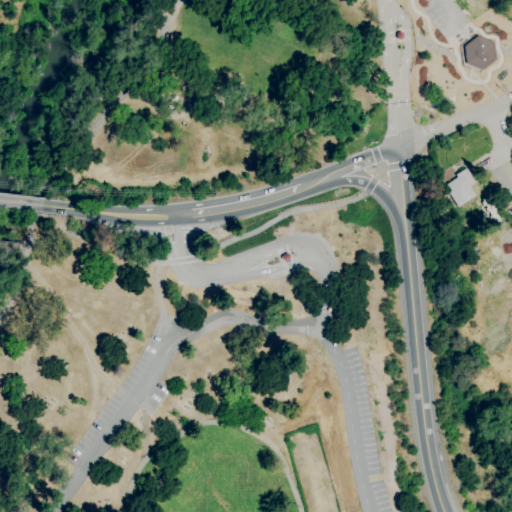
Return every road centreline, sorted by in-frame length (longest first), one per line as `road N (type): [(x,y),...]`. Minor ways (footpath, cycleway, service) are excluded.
road 1 (tertiary): [(397,148),(425,431),(443,511)]
road 2 (tertiary): [(41,206),(178,216)]
road 3 (tertiary): [(178,216),(302,187)]
